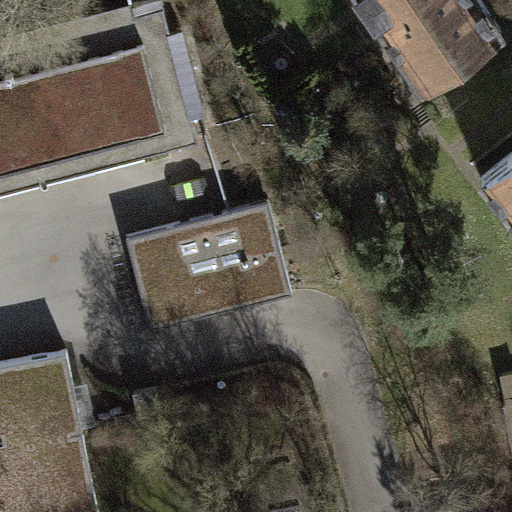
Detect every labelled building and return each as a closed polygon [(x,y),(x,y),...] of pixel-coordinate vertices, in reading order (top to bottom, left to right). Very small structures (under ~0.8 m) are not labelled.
[(364,0),(420,82),(500,30),(479,0),(364,0)] [(166,7),(0,49),(0,170),(139,134),(144,155),(200,141),(166,7)] [(511,148),(481,174),(511,211),(511,148)] [(271,200),(129,236),(152,328),(295,292),(271,200)] [(67,348),(0,361),(0,511),(99,511),(82,425),(78,402),(67,348)]
